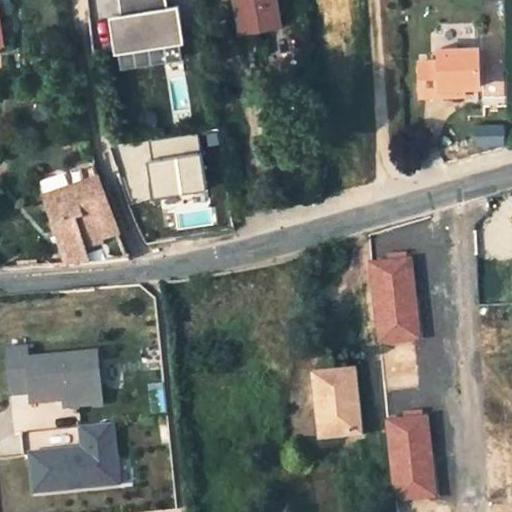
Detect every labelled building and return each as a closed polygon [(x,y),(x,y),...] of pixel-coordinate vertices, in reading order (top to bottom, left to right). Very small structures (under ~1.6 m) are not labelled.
[(185,41),(179,4),(167,6),(166,0),(119,0),(122,13),(110,15),(116,51),(185,41)] [(282,25),(277,0),(235,0),(241,31),(282,25)] [(479,87),(478,48),(439,49),(440,61),(419,61),(421,97),(460,96),(460,88),(466,88),(479,87)] [(198,133),(147,141),(156,196),(206,188),(198,133)] [(99,182),(44,200),(65,265),(89,264),(86,253),(102,247),(107,262),(128,259),(99,182)] [(378,342),(421,338),(413,257),(370,262),(378,342)] [(27,350),(6,352),(11,397),(31,395),(32,406),(64,403),(69,402),(70,409),(103,406),(98,354),(28,361),(27,350)] [(363,434),(356,372),(315,376),(320,417),(328,416),(331,438),(363,434)] [(47,428),(46,408),(28,410),(27,397),(10,398),(12,430),(47,428)] [(323,438),(331,438),(328,416),(320,417),(323,438)] [(435,496),(427,416),(388,420),(396,500),(435,496)] [(120,486),(114,425),(81,429),(83,453),(77,454),(76,451),(31,456),(35,495),(120,486)]
